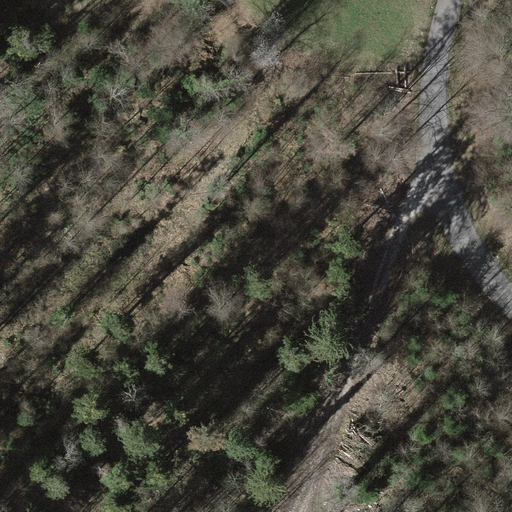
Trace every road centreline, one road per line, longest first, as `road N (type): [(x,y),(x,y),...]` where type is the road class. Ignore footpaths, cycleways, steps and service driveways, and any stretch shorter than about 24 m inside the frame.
road 1 (track): [(443,189),(397,238),(292,511)]
road 2 (tertiary): [(511,301),(466,243),(443,189),(432,94),(448,0)]
